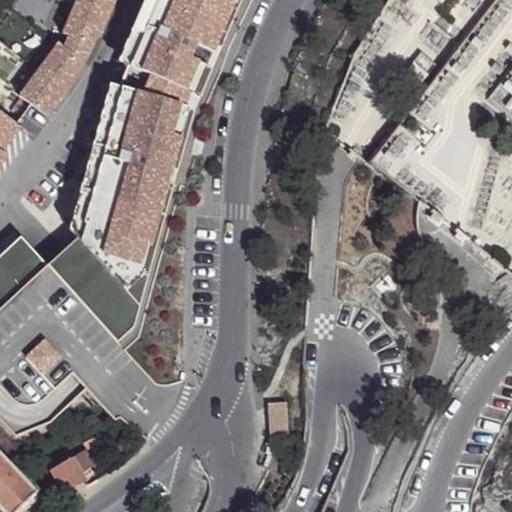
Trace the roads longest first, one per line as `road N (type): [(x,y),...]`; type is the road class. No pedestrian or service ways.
road 1 (residential): [(223,370),(238,155),(288,0)]
road 2 (residential): [(348,511),(365,443),(362,400),(350,357),(333,355),(325,367),(324,436),(298,511)]
road 3 (unknown): [(195,432),(136,415),(108,395),(58,333),(32,334),(0,370)]
road 4 (residential): [(131,0),(83,110),(23,206)]
road 5 (residential): [(223,370),(195,432),(102,511)]
road 6 (unclassified): [(429,511),(461,426),(511,354)]
road 7 (residential): [(218,511),(237,475),(240,433),(223,370)]
